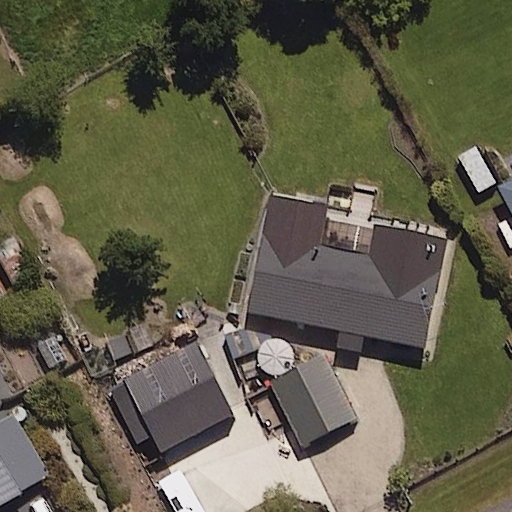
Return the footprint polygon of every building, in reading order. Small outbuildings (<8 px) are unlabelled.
[(511,187),(503,192),(511,209),(511,187)] [(330,215),(275,204),(252,317),(346,336),(343,352),(365,356),(368,341),(428,354),(450,247),(377,232),(370,264),(322,254),(330,215)] [(235,421),(200,345),(124,381),(159,456),(235,421)] [(328,360),(273,385),(303,451),(358,426),(328,360)] [(0,511),(52,481),(15,419),(0,428),(0,511)] [(209,511),(196,482),(172,493),(180,511),(209,511)]
